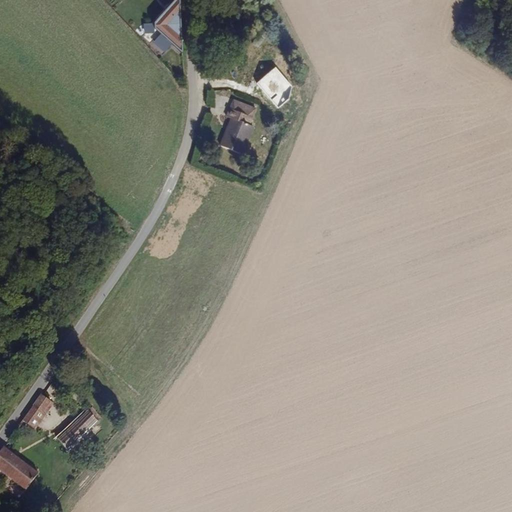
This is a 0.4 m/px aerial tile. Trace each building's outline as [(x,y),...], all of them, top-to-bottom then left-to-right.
[(183,57),(178,0),(177,0),(152,29),(183,57)] [(236,152),(245,124),(241,122),(245,105),(221,99),(216,114),(221,116),(212,145),(236,152)] [(41,415),(49,404),(38,397),(30,408),(41,415)] [(64,452),(95,422),(84,412),(55,442),(64,452)] [(22,447),(34,431),(21,421),(6,442),(9,442),(17,446),(22,447)] [(37,474),(1,449),(0,449),(0,473),(26,491),(37,474)]
